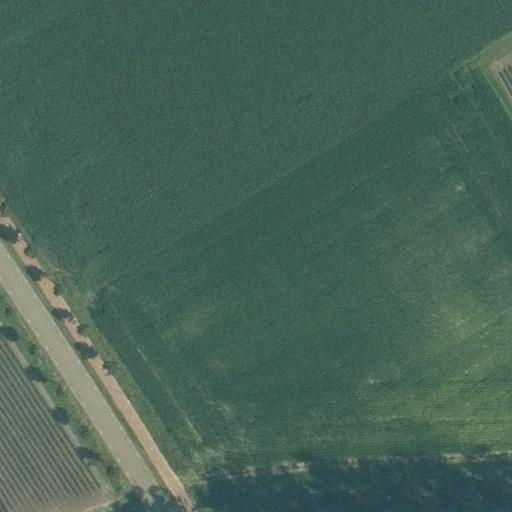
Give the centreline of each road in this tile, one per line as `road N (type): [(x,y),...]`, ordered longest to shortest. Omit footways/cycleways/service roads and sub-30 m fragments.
road 1 (tertiary): [(163,511),(0,264)]
road 2 (track): [(511,266),(422,119),(431,96),(511,47)]
